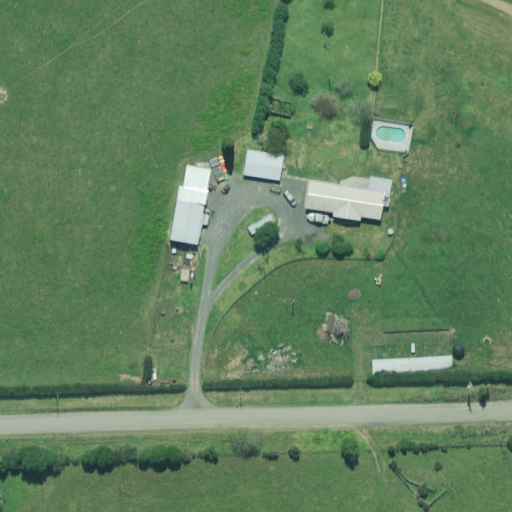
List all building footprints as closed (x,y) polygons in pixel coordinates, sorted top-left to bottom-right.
[(293,106),(273,102),(271,114),(290,118),(293,106)] [(282,156),(246,151),(242,176),(279,181),(282,156)] [(201,226),(206,227),(208,216),(202,215),(209,170),(186,167),(183,188),(179,187),(171,242),(198,246),(201,226)] [(390,182),(370,178),(367,192),(309,182),(305,209),(334,214),(333,217),(360,222),(360,218),(379,221),(382,205),(386,205),(390,182)] [(451,357),(373,363),(373,376),(452,371),(451,357)] [(333,366),(303,366),(303,369),(298,369),(298,377),(339,377),(339,369),(333,369),(333,366)]
